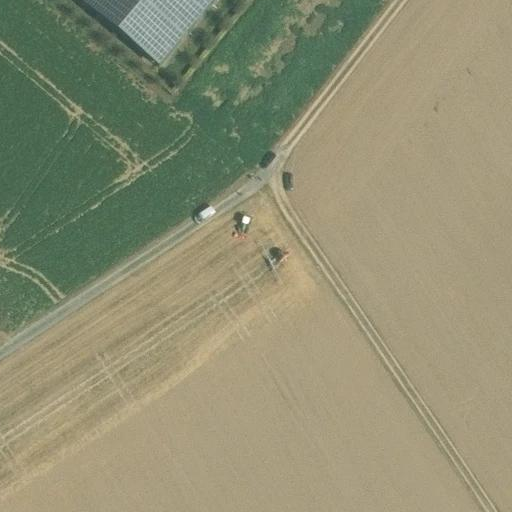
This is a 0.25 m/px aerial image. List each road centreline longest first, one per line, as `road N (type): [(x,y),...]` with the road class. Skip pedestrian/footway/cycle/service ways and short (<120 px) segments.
road 1 (track): [(403,0),(269,176),(492,511)]
road 2 (track): [(269,176),(0,356)]
